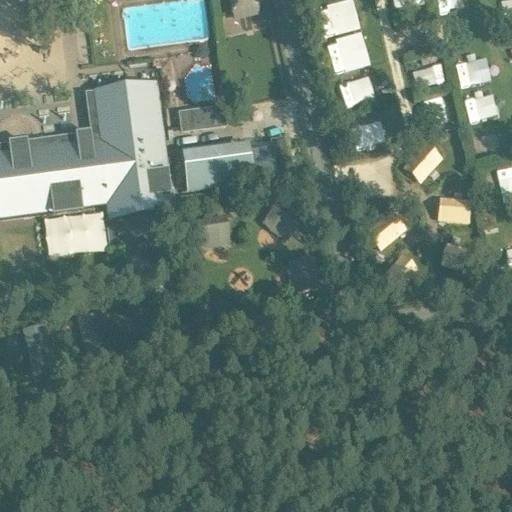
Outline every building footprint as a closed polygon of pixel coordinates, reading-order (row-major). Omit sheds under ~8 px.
[(255,0),(223,0),(229,22),(258,15),(255,0)] [(511,0),(502,0),(504,9),(511,8),(511,0)] [(315,25),(345,22),(343,5),(313,9),(315,25)] [(324,56),(340,56),(340,34),(324,34),(324,56)] [(407,56),(408,75),(434,73),(433,54),(407,56)] [(447,77),(467,74),(465,56),(445,59),(447,77)] [(328,73),(331,100),(342,99),(340,72),(328,73)] [(440,86),(420,88),(423,111),(443,109),(440,86)] [(101,145),(0,158),(0,221),(0,225),(110,210),(111,224),(173,215),(157,105),(97,113),(101,145)] [(227,106),(181,110),(182,132),(229,128),(227,106)] [(341,137),(361,136),(360,115),(339,117),(341,137)] [(418,135),(425,156),(454,147),(448,126),(418,135)] [(474,164),(479,185),(502,179),(496,158),(474,164)] [(209,195),(205,164),(185,166),(189,198),(209,195)] [(462,167),(443,172),(448,191),(467,186),(462,167)] [(374,186),(354,192),(360,213),(380,207),(374,186)] [(262,217),(284,214),(281,192),(260,194),(262,217)] [(505,230),(481,231),(483,252),(506,251),(505,230)] [(469,235),(448,235),(448,254),(469,254),(469,235)] [(305,288),(304,269),(284,270),(285,289),(305,288)] [(0,297),(11,298),(11,286),(0,285),(0,297)] [(160,350),(151,303),(132,306),(140,354),(160,350)] [(106,362),(97,314),(78,318),(87,365),(106,362)] [(52,374),(43,326),(23,330),(32,377),(52,374)]
